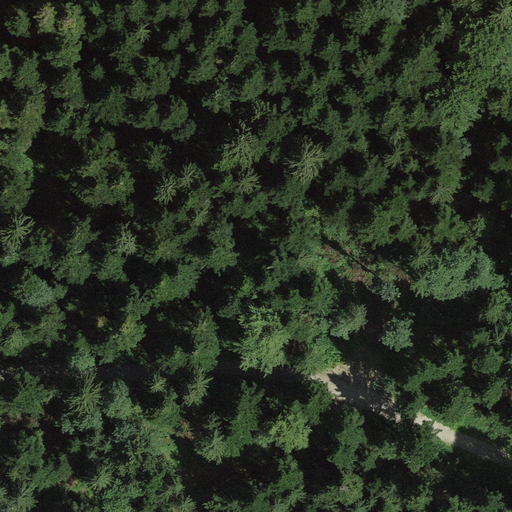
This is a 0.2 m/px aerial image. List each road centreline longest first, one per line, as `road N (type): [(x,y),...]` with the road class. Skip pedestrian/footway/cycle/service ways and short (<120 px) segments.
road 1 (track): [(338,393),(259,365),(19,370),(0,377)]
road 2 (track): [(29,511),(114,481),(294,438),(338,393)]
road 3 (track): [(338,393),(511,455)]
